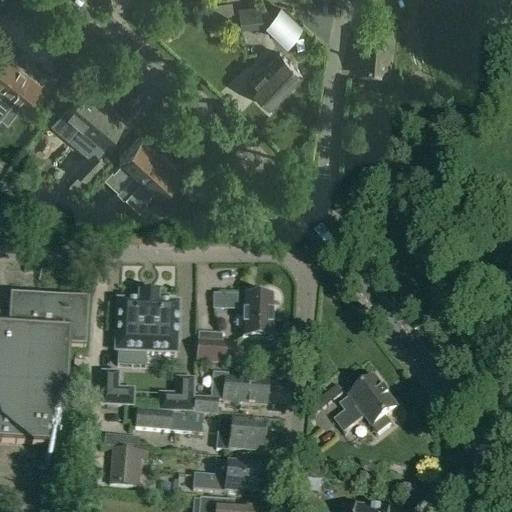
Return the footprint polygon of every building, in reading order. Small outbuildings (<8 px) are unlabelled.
[(257,7),(239,10),(241,29),(266,26),(272,41),(278,38),(286,45),(302,27),(285,12),(270,18),(266,9),(259,12),(257,7)] [(420,44),(413,16),(400,19),(407,48),(420,44)] [(388,78),(394,34),(359,29),(354,74),(388,78)] [(262,68),(254,76),(257,78),(249,86),(260,97),(260,101),(265,105),(268,105),(271,108),(302,76),(279,55),(265,70),(262,68)] [(0,119),(6,125),(17,113),(16,112),(21,104),(26,99),(27,100),(31,100),(36,93),(36,89),(35,88),(39,83),(6,56),(0,62),(0,119)] [(125,121),(87,89),(64,116),(102,148),(125,121)] [(127,201),(139,212),(147,203),(145,202),(154,192),(157,194),(179,171),(142,136),(127,151),(119,159),(123,163),(114,173),(112,171),(104,179),(118,192),(120,191),(127,197),(125,199),(127,201)] [(86,181),(104,162),(93,152),(75,171),(86,181)] [(470,277),(473,288),(488,283),(485,273),(470,277)] [(114,355),(145,357),(149,288),(139,290),(137,306),(118,305),(116,305),(114,355)] [(158,290),(149,288),(145,357),(175,358),(177,307),(175,307),(156,307),(158,290)] [(237,295),(213,294),(212,310),(236,310),(237,295)] [(0,444),(61,449),(67,349),(84,350),(87,303),(10,298),(8,328),(0,327),(0,444)] [(271,301),(242,301),(241,341),(270,342),(271,301)] [(222,335),(198,333),(195,364),(234,367),(235,342),(221,342),(222,335)] [(212,375),(209,400),(217,401),(217,403),(222,404),(222,402),(233,403),(232,405),(264,409),(267,385),(235,381),(234,384),(226,383),(227,377),(212,375)] [(116,377),(100,376),(99,408),(131,410),(132,394),(116,393),(116,377)] [(347,413),(334,422),(344,435),(363,420),(377,438),(390,428),(384,420),(397,410),(374,380),(341,405),(347,413)] [(158,414),(190,416),(193,384),(176,383),(175,399),(159,398),(158,414)] [(321,411),(342,395),(336,387),(323,398),(324,400),(317,405),(321,411)] [(209,400),(194,399),(192,416),(216,418),(217,403),(217,401),(209,400)] [(134,431),(200,437),(202,419),(136,414),(134,431)] [(230,424),(218,423),(215,452),(260,457),(262,431),(246,429),(246,425),(230,424)] [(139,439),(104,435),(103,447),(132,449),(133,448),(138,449),(139,439)] [(111,451),(108,488),(138,491),(140,462),(147,463),(148,454),(111,451)] [(256,495),(258,469),(214,465),(212,479),(192,477),(191,493),(239,497),(239,493),(256,495)] [(254,511),(255,511),(232,509),(232,505),(198,502),(197,511),(254,511)]
